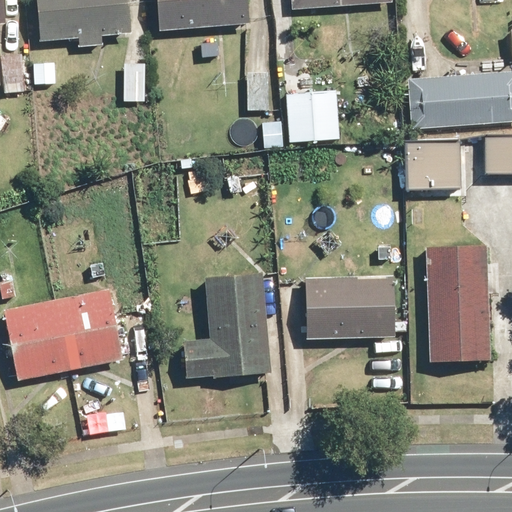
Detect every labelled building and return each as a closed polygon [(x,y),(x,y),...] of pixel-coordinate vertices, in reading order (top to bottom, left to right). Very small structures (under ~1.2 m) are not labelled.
[(50,0),(54,37),(121,31),(118,0),(50,0)] [(157,0),(161,33),(247,24),(244,0),(157,0)] [(296,0),(297,9),(393,4),(392,0),(296,0)] [(27,55),(3,56),(5,89),(28,88),(27,55)] [(146,59),(123,58),(121,102),(144,103),(146,59)] [(269,72),(247,72),(245,116),(267,117),(269,72)] [(511,73),(414,80),(417,129),(511,122),(511,73)] [(288,95),(290,142),(339,140),(337,94),(288,95)] [(0,103),(0,133),(3,135),(16,114),(0,103)] [(511,136),(489,136),(490,175),(511,174),(511,136)] [(404,148),(408,191),(460,187),(456,144),(404,148)] [(24,210),(0,213),(0,241),(28,237),(24,210)] [(490,356),(485,247),(426,250),(431,358),(490,356)] [(109,257),(88,259),(91,283),(112,281),(109,257)] [(190,344),(193,376),(218,373),(219,376),(272,371),(262,273),(209,278),(215,341),(190,344)] [(18,279),(0,280),(0,302),(20,301),(18,279)] [(305,283),(307,336),(392,333),(390,280),(305,283)] [(5,311),(18,380),(126,360),(113,291),(5,311)] [(338,363),(310,373),(315,390),(344,380),(338,363)]
